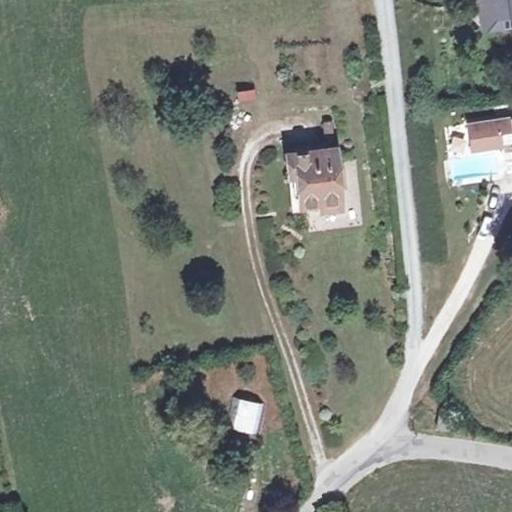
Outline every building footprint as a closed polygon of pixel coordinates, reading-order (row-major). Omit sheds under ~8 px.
[(511,0),(475,0),(479,25),(489,24),(511,20),(511,0)] [(511,20),(489,24),(491,33),(511,29),(511,20)] [(511,124),(468,130),(471,155),(501,151),(511,149),(511,124)] [(511,149),(501,151),(503,166),(511,164),(511,149)] [(332,164),(280,170),(282,193),(293,192),(295,221),(315,219),(316,226),(339,224),(332,164)] [(264,403),(236,396),(230,427),(256,434),(264,403)] [(431,429),(450,432),(453,412),(434,408),(431,429)]
